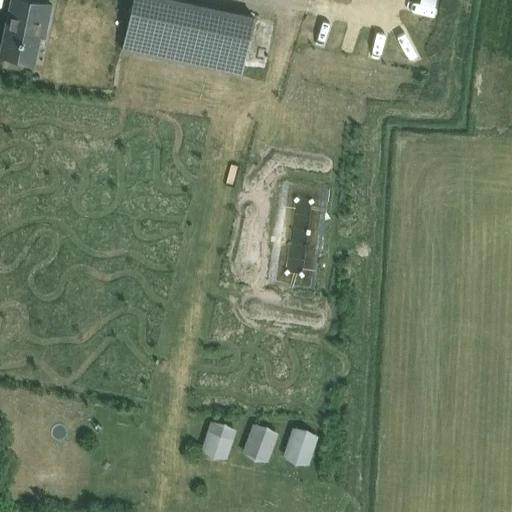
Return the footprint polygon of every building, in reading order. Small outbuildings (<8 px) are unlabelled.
[(12,0),(1,54),(20,58),(34,61),(42,21),(48,22),(51,4),(33,0),(32,0),(12,0)] [(132,0),(122,49),(240,74),(242,65),(253,16),(179,0),(132,0)] [(355,44),(383,47),(384,37),(356,34),(355,44)] [(356,46),(355,55),(380,56),(380,47),(356,46)] [(315,189),(275,184),(264,266),(304,271),(315,189)] [(237,429),(210,419),(200,449),(226,458),(237,429)] [(279,432),(252,422),(242,452),(268,461),(279,432)] [(318,435),(292,426),(281,456),(308,465),(318,435)]
